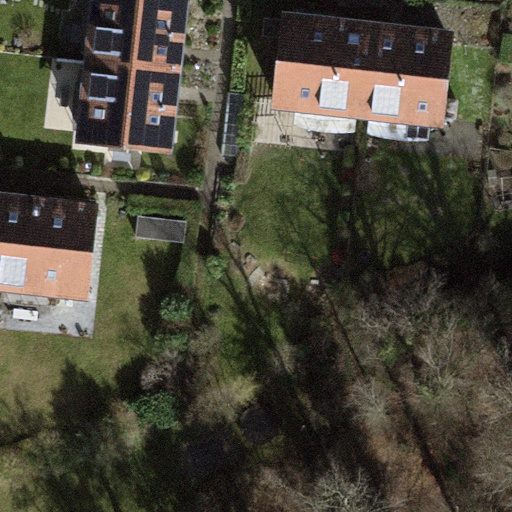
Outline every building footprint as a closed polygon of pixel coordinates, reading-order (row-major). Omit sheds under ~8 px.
[(89,0),(81,64),(172,73),(180,0),(89,0)] [(359,24),(274,15),(266,110),(348,120),(359,24)] [(359,24),(348,120),(433,129),(445,33),(359,24)] [(172,73),(81,64),(73,142),(163,152),(172,73)] [(0,192),(0,289),(86,298),(96,203),(0,192)]
